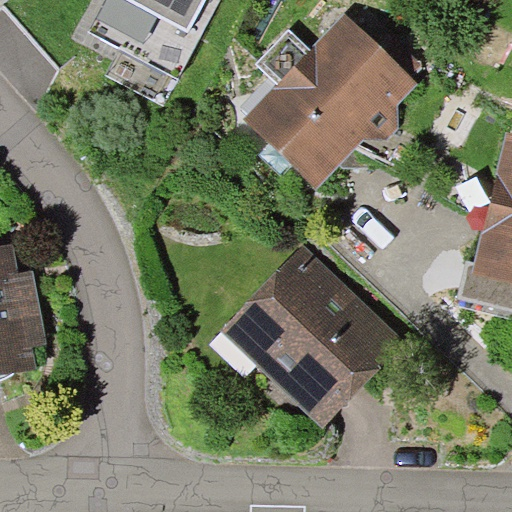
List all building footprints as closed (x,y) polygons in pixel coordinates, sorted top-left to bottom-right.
[(129,0),(188,31),(204,0),(129,0)] [(376,43),(346,14),(243,119),(316,187),(362,140),(387,139),(399,127),(396,105),(416,85),(409,77),(421,66),(387,32),(376,43)] [(511,134),(507,133),(476,262),(474,273),(511,282),(511,134)] [(19,272),(14,243),(0,245),(0,374),(13,372),(36,368),(32,346),(47,343),(33,269),(19,272)] [(304,246),(221,331),(323,428),(403,340),(304,246)] [(511,282),(474,273),(476,262),(467,260),(459,295),(511,308),(511,282)] [(13,372),(0,374),(0,380),(1,380),(6,378),(10,376),(12,375),(13,374),(13,372)]
